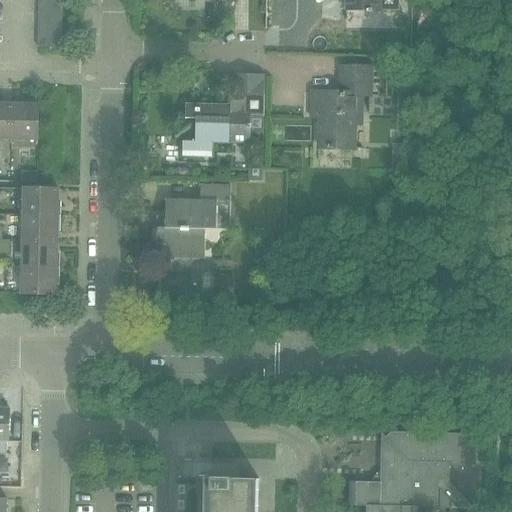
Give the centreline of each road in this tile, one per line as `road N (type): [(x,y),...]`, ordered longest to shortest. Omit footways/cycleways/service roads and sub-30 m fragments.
road 1 (residential): [(107,360),(109,50)]
road 2 (residential): [(311,511),(312,483),(304,461),(290,452),(54,439)]
road 3 (tertiary): [(511,365),(277,361)]
road 4 (tertiary): [(107,360),(277,361)]
road 5 (residential): [(109,50),(260,50)]
